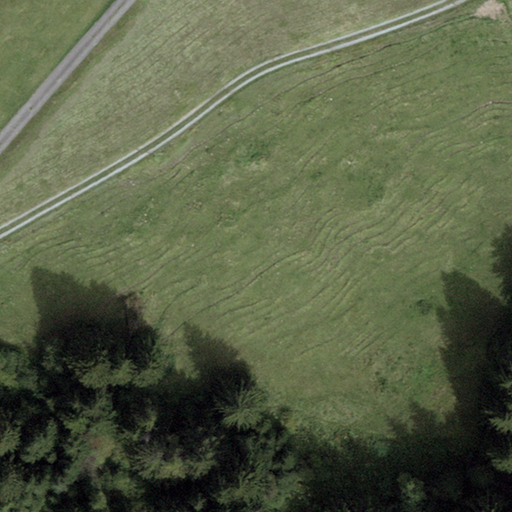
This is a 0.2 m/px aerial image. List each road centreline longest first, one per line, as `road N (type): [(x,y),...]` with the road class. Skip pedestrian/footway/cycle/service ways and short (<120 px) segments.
road 1 (track): [(0,228),(270,70),(485,0)]
road 2 (track): [(130,0),(0,157)]
